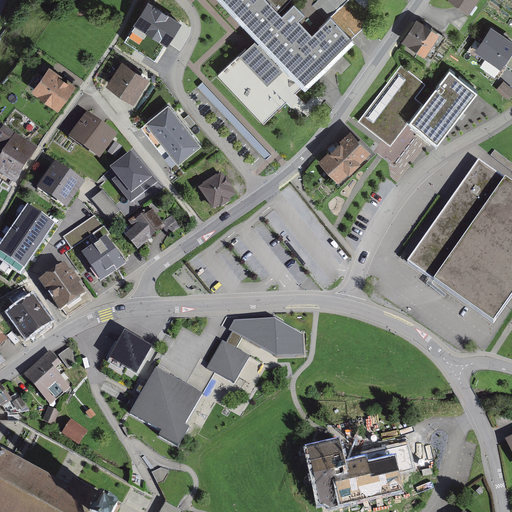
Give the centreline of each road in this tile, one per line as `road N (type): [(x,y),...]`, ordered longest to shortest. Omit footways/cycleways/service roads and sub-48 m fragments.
road 1 (residential): [(348,305),(360,260),(407,183),(511,113)]
road 2 (residential): [(267,191),(334,125),(420,0)]
road 3 (residential): [(181,0),(197,26),(178,87),(267,191)]
road 4 (tertiary): [(146,307),(348,305)]
road 5 (residential): [(146,307),(155,267),(267,191)]
road 6 (tertiary): [(0,377),(78,325),(146,307)]
road 7 (tertiary): [(348,305),(416,334),(454,371)]
